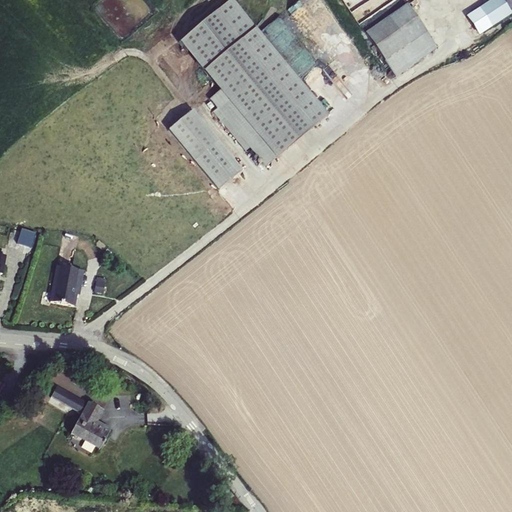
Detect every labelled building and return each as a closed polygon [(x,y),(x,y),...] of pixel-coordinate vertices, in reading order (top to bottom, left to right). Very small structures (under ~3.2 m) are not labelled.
[(217,103),(265,161),(327,110),(236,0),(223,0),(180,36),(227,94),(217,103)] [(332,38),(344,31),(326,0),(323,0),(313,6),(332,38)] [(487,25),(509,11),(500,0),(487,0),(476,8),(487,25)] [(511,0),(500,0),(509,11),(511,8),(511,0)] [(406,2),(363,31),(382,58),(424,30),(406,2)] [(165,126),(215,187),(238,167),(188,107),(165,126)] [(22,228),(18,242),(34,247),(38,233),(22,228)] [(81,266),(55,263),(50,299),(74,302),(76,290),(77,283),(79,284),(81,266)] [(97,278),(96,291),(105,292),(106,279),(97,278)] [(103,411),(90,404),(89,404),(63,389),(57,400),(83,415),(71,436),(101,452),(112,431),(97,423),(103,411)]
